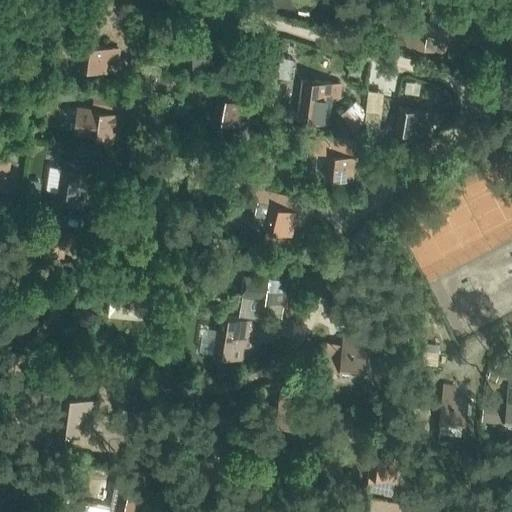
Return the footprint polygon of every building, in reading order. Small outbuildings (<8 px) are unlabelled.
[(423,30),(409,28),(407,41),(428,44),(428,43),(448,46),(452,22),(425,18),(423,30)] [(184,38),(184,62),(212,61),(212,49),(220,48),(220,36),(184,38)] [(79,66),(106,70),(108,58),(116,59),(118,47),(82,42),(79,66)] [(305,76),(301,101),(299,117),(326,121),(330,92),(339,93),(340,81),(305,76)] [(77,130),(88,132),(116,135),(117,123),(126,124),(128,111),(101,108),(103,95),(95,94),(93,107),(81,106),(77,130)] [(214,119),(241,123),(243,110),(251,112),(253,100),(217,95),(214,119)] [(357,99),(340,113),(353,129),(363,120),(365,109),(357,99)] [(394,128),(422,133),(424,121),(432,123),(435,111),(399,104),(394,128)] [(324,172),(351,177),(353,164),(361,166),(363,154),(328,148),(324,172)] [(180,178),(208,182),(210,170),(218,171),(220,159),(184,154),(180,178)] [(58,191),(85,195),(87,182),(96,183),(97,171),(61,167),(58,191)] [(306,211),(270,202),(265,226),(269,227),(268,237),(285,240),(287,231),(291,232),(294,220),(303,222),(306,211)] [(155,239),(182,243),(184,230),(192,232),(194,220),(158,215),(155,239)] [(36,251),(63,254),(65,242),(73,243),(75,231),(39,226),(36,251)] [(261,270),(246,267),(242,292),(257,294),(257,295),(284,299),(286,286),(295,288),(297,276),(261,271),(261,270)] [(120,299),(148,302),(149,289),(157,290),(159,278),(123,275),(120,299)] [(214,351),(241,356),(243,344),(252,345),(256,318),(220,313),(214,351)] [(338,369),(363,372),(366,344),(354,343),(355,335),(343,333),(338,369)] [(437,363),(439,350),(423,348),(422,361),(437,363)] [(438,421),(463,424),(467,397),(454,395),(456,387),(444,385),(438,421)] [(484,393),(481,418),(503,421),(511,421),(511,385),(508,385),(506,401),(496,400),(496,395),(484,393)] [(275,427),(299,431),(303,403),(290,401),(291,393),(279,391),(275,427)] [(57,429),(85,433),(86,421),(95,422),(96,410),(60,405),(57,429)] [(207,456),(232,458),(234,431),(222,430),(222,421),(210,420),(207,456)] [(368,472),(395,476),(397,464),(405,465),(407,453),(394,451),(394,444),(378,442),(377,449),(371,448),(368,472)] [(117,471),(109,509),(121,511),(142,511),(144,504),(153,506),(155,494),(148,492),(151,479),(117,471)]
